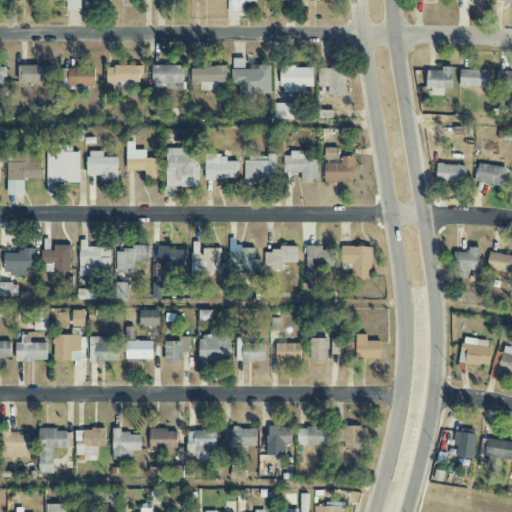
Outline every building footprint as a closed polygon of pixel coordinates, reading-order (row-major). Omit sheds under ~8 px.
[(49,0),(50,1),(67,1),(67,12),(81,11),(80,0),(49,0)] [(227,0),(228,13),(244,13),(244,3),(256,3),(256,0),(227,0)] [(271,66),(258,66),(258,70),(245,69),(245,59),(232,59),(232,85),(239,85),(238,100),(256,100),(257,94),(271,94),(271,66)] [(183,65),(152,66),(152,88),(168,87),(168,91),(183,91),(183,65)] [(19,83),(53,83),(53,66),(18,66),(19,83)] [(141,83),(141,66),(106,66),(106,83),(141,83)] [(191,67),(191,85),(200,85),(200,91),(217,91),(217,83),(226,83),(226,67),(191,67)] [(281,93),(305,93),(305,87),(313,87),(314,67),(281,67),(281,93)] [(427,70),(426,89),(452,90),(453,67),(442,67),(442,71),(427,70)] [(95,86),(94,68),(62,68),(62,87),(95,86)] [(327,96),(345,96),(345,70),(318,69),(318,87),(328,87),(327,96)] [(460,69),(460,87),(491,88),(492,69),(460,69)] [(511,72),(499,71),(497,86),(501,86),(498,110),(511,111),(511,72)] [(294,103),(274,103),(274,120),(294,120),(294,103)] [(161,178),(161,158),(146,159),(146,150),(135,151),(135,142),(126,142),(127,171),(145,171),(145,178),(161,178)] [(79,183),(79,152),(72,152),(72,145),(47,145),(48,194),(56,194),(56,183),(79,183)] [(339,148),(325,147),(324,163),(338,163),(339,148)] [(166,187),(199,187),(200,149),(167,148),(166,187)] [(118,158),(103,158),(104,152),(88,151),(87,176),(101,176),(100,180),(118,180),(118,158)] [(42,179),(42,161),(36,161),(36,152),(7,153),(8,196),(25,195),(24,179),(42,179)] [(244,161),(244,181),(277,181),(277,156),(259,155),(259,152),(249,152),(249,161),(244,161)] [(284,173),(301,173),(301,182),(318,182),(318,160),(309,160),(309,153),(284,153),(284,173)] [(205,180),(237,180),(238,162),(226,162),(226,155),(206,155),(205,180)] [(354,182),(353,157),(340,157),(340,164),(324,164),(325,183),(354,182)] [(506,168),(477,164),(475,183),(504,186),(506,168)] [(436,182),(466,183),(466,165),(437,165),(436,182)] [(111,247),(88,247),(87,241),(79,241),(79,277),(111,277),(111,247)] [(42,250),(42,265),(53,265),(54,273),(71,272),(70,245),(54,246),(54,250),(42,250)] [(149,262),(150,246),(133,245),(133,251),(117,250),(116,271),(134,272),(135,262),(149,262)] [(334,250),(322,251),(322,246),(306,246),(306,278),(320,277),(320,268),(334,268),(334,250)] [(341,269),(350,269),(350,278),(372,278),(371,247),(341,247),(341,269)] [(454,252),(454,275),(468,275),(469,270),(479,270),(479,247),(469,247),(469,251),(467,251),(467,252),(454,252)] [(186,266),(186,248),(158,248),(157,265),(186,266)] [(203,253),(191,254),(192,276),(221,275),(220,248),(203,249),(203,253)] [(256,249),(241,248),(240,252),(229,252),(228,269),(242,269),(242,277),(259,277),(259,259),(255,258),(256,249)] [(264,249),(265,269),(283,269),(283,263),(298,263),(297,248),(264,249)] [(4,252),(4,276),(26,275),(26,270),(34,270),(34,251),(4,252)] [(511,255),(490,252),(487,268),(511,272),(511,255)] [(16,283),(0,282),(0,296),(16,297),(16,283)] [(116,300),(128,299),(128,283),(115,283),(116,300)] [(152,299),(161,299),(161,283),(152,283),(152,299)] [(311,283),(300,284),(301,299),(311,299),(311,283)] [(159,310),(140,311),(140,327),(159,327),(159,310)] [(212,310),(199,311),(199,322),(212,322),(212,310)] [(34,331),(46,331),(47,312),(34,312),(34,331)] [(153,362),(153,342),(134,341),(134,327),(126,327),(125,362),(153,362)] [(230,333),(209,333),(209,337),(199,337),(199,361),(229,361),(230,333)] [(30,343),(30,335),(21,335),(21,343),(16,343),(16,361),(48,361),(47,343),(30,343)] [(381,341),(367,342),(367,335),(355,335),(356,360),(381,359),(381,341)] [(54,361),(85,361),(86,336),(54,336),(54,361)] [(90,363),(118,362),(118,337),(89,338),(90,363)] [(165,363),(182,362),(182,353),(190,353),(189,337),(178,337),(178,341),(164,342),(165,363)] [(310,362),(328,362),(327,338),(309,339),(310,362)] [(460,363),(488,366),(491,341),(462,338),(460,363)] [(0,341),(0,358),(11,358),(11,342),(0,341)] [(236,362),(265,362),(265,342),(236,343),(236,362)] [(511,348),(504,346),(503,353),(496,351),(493,363),(499,364),(497,371),(511,374),(511,348)] [(364,427),(337,426),(336,442),(344,442),(344,451),(364,452),(364,427)] [(261,447),(267,447),(267,455),(284,455),(283,445),(292,445),(292,427),(268,428),(268,432),(260,432),(261,447)] [(223,435),(223,449),(232,448),(232,453),(246,452),(246,447),(256,446),(256,428),(232,428),(232,434),(223,435)] [(328,428),(298,428),(297,445),(327,446),(328,428)] [(30,459),(30,434),(11,434),(11,429),(3,429),(2,458),(30,459)] [(39,474),(54,473),(53,449),(67,448),(67,429),(38,430),(39,474)] [(75,456),(84,456),(84,461),(97,461),(98,447),(106,448),(106,430),(76,429),(75,456)] [(141,451),(141,434),(122,434),(122,429),(113,429),(112,460),(133,460),(133,451),(141,451)] [(177,430),(150,430),(150,451),(178,451),(177,430)] [(187,459),(216,459),(216,430),(187,430),(187,459)] [(474,459),(476,434),(454,432),(453,446),(456,446),(456,457),(474,459)] [(495,465),(495,459),(511,460),(511,453),(511,441),(487,439),(485,464),(495,465)] [(183,479),(184,467),(170,466),(170,478),(183,479)] [(232,479),(246,479),(246,467),(232,467),(232,479)]
